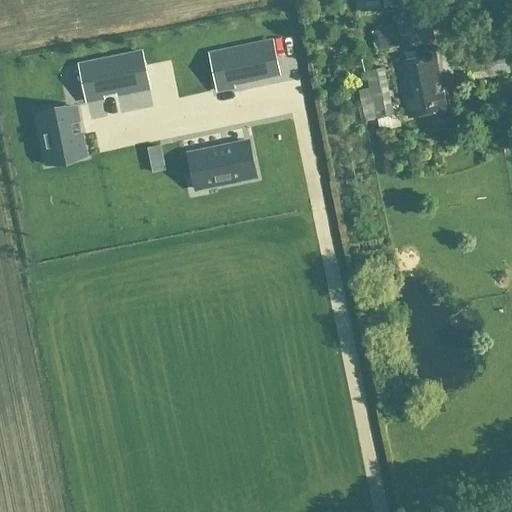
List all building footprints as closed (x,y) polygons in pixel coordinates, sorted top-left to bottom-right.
[(432,39),(427,15),(396,21),(400,44),(432,39)] [(263,78),(256,46),(209,55),(216,92),(233,88),(232,85),(263,78)] [(141,54),(79,66),(85,102),(103,99),(102,95),(115,92),(116,96),(148,90),(141,54)] [(510,74),(506,56),(485,60),(488,79),(510,74)] [(445,111),(433,57),(397,64),(408,118),(445,111)] [(376,121),(392,117),(382,69),(365,72),(369,90),(357,92),(363,123),(376,121)] [(59,111),(50,112),(50,113),(35,117),(43,154),(45,166),(59,163),(85,157),(74,108),(59,112),(59,111)] [(196,191),(207,189),(251,180),(243,143),(188,155),(192,175),(196,191)]
